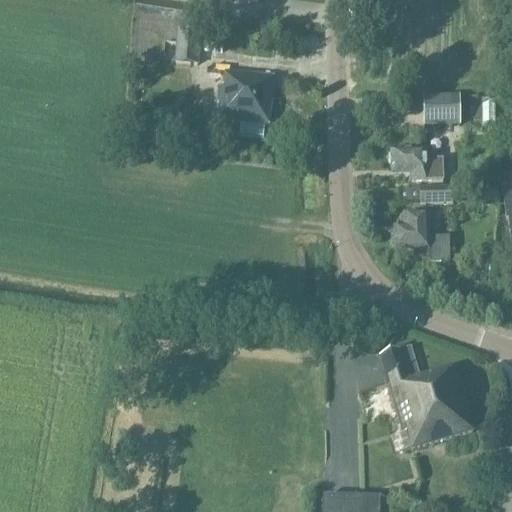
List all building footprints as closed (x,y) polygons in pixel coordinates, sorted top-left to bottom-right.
[(176,65),(198,66),(200,36),(178,34),(176,65)] [(220,124),(269,128),(273,81),(227,77),(226,90),(220,89),(218,105),(222,106),(220,124)] [(461,97),(424,98),(425,129),(462,128),(461,97)] [(478,126),(498,126),(498,102),(478,102),(478,126)] [(392,153),(393,177),(410,176),(410,184),(444,183),(443,163),(425,163),(425,152),(392,153)] [(511,187),(502,189),(506,222),(508,222),(511,253),(511,187)] [(420,191),(420,206),(452,206),(452,190),(420,191)] [(414,259),(429,259),(429,268),(451,267),(450,241),(430,242),(430,217),(405,217),(405,230),(397,230),(397,254),(414,254),(414,259)] [(410,349),(381,358),(403,435),(408,433),(413,451),(472,433),(453,369),(419,379),(410,349)] [(319,511),(380,511),(381,503),(320,503),(319,511)]
